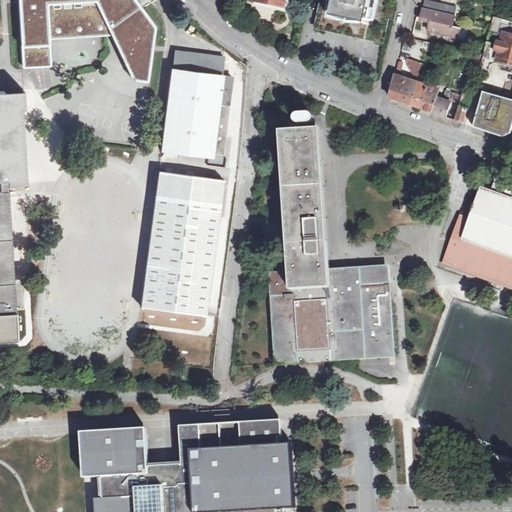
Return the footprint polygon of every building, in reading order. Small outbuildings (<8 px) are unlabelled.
[(49,27),(112,24),(121,40),(129,56),(147,47),(150,28),(133,11),(131,12),(125,3),(128,2),(127,0),(19,0),(23,69),(51,67),(50,40),(49,27)] [(121,40),(112,24),(49,27),(50,40),(107,36),(133,80),(148,82),(156,26),(135,0),(127,0),(128,2),(125,3),(131,12),(133,11),(150,28),(147,47),(129,56),(121,40)] [(256,0),(256,2),(285,8),(286,0),(256,0)] [(322,0),(317,27),(383,42),(383,41),(391,0),(322,0)] [(424,8),(456,16),(458,8),(426,1),(424,7),(424,8)] [(431,20),(429,31),(458,38),(460,28),(453,27),(456,16),(424,8),(423,9),(422,15),(421,18),(431,20)] [(511,22),(495,17),(481,72),(489,74),(491,65),(498,61),(505,34),(511,35),(511,22)] [(498,61),(511,64),(511,35),(505,34),(498,61)] [(452,48),(451,57),(480,64),(482,55),(452,48)] [(223,57),(176,51),(164,150),(211,156),(210,160),(222,161),(230,92),(239,93),(240,79),(221,77),(221,70),(223,60),(223,57)] [(427,63),(409,57),(412,69),(417,74),(424,76),(427,63)] [(231,61),(223,60),(221,70),(230,71),(231,61)] [(400,77),(396,76),(390,98),(393,99),(396,100),(408,104),(411,105),(432,113),(437,98),(439,91),(400,77)] [(464,124),(473,90),(466,88),(464,91),(462,96),(448,91),(444,100),(437,98),(432,113),(434,113),(435,114),(437,115),(447,118),(454,120),(455,121),(457,122),(458,122),(464,124)] [(0,196),(9,196),(8,184),(27,183),(22,109),(25,109),(24,91),(0,92),(0,196)] [(511,128),(511,100),(483,93),(474,127),(504,138),(511,133),(511,128)] [(295,118),(295,120),(295,121),(296,123),(297,123),(298,124),(300,124),(310,123),(312,123),(314,120),(314,117),(313,116),(313,115),(311,114),(310,113),(299,114),(298,114),(297,115),(296,115),(295,117),(295,118)] [(276,365),(395,357),(391,283),(369,284),(369,279),(341,281),(340,268),(327,269),(326,260),(318,129),(284,131),(292,247),(290,250),(292,253),(293,271),(270,273),(276,365)] [(160,195),(145,311),(211,319),(229,184),(156,173),(155,179),(161,180),(161,190),(160,195)] [(511,187),(497,182),(493,194),(511,200),(511,187)] [(445,261),(445,262),(511,285),(511,200),(493,194),(481,189),(470,218),(463,237),(461,236),(460,241),(452,239),(445,261)] [(0,338),(17,337),(9,196),(0,196),(0,338)] [(462,215),(460,214),(452,238),(452,239),(460,241),(461,236),(463,237),(470,218),(462,215)] [(104,431),(83,432),(86,478),(102,477),(103,488),(104,498),(99,499),(99,511),(285,511),(286,511),(286,509),(294,509),(290,444),(279,445),(279,441),(279,437),(283,437),(282,424),(208,428),(181,430),(183,465),(182,465),(182,464),(165,465),(150,466),(150,467),(149,467),(147,432),(129,433),(129,429),(104,431)]
